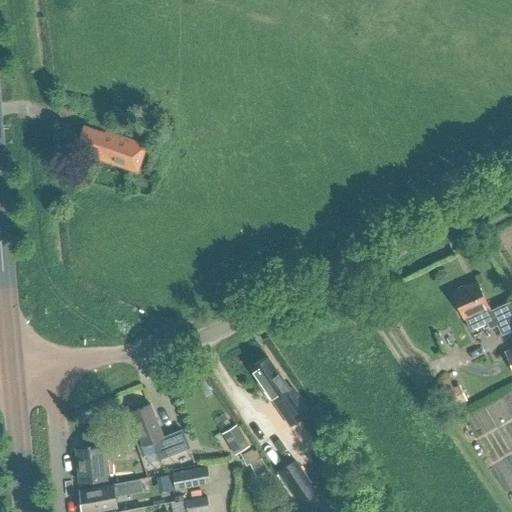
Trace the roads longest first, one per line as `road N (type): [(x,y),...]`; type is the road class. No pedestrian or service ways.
road 1 (unclassified): [(52,366),(193,341),(511,191)]
road 2 (track): [(509,511),(344,272)]
road 3 (unclassified): [(64,511),(52,366)]
road 4 (primary): [(26,511),(13,370)]
road 5 (primary): [(13,370),(0,246)]
